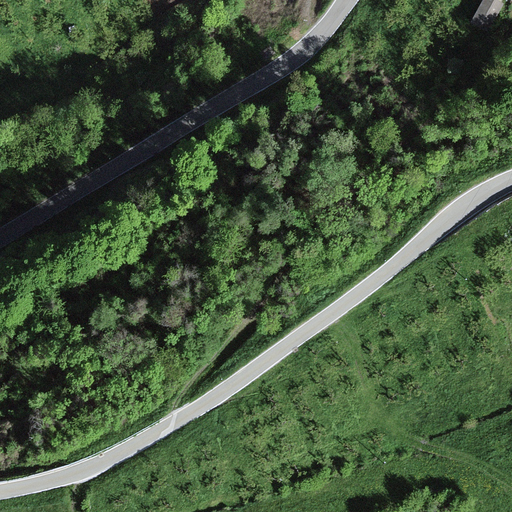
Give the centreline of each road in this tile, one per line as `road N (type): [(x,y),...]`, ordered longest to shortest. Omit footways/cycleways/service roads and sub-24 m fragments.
road 1 (unclassified): [(511,179),(179,419),(94,467),(0,490)]
road 2 (unclassified): [(0,236),(293,58),(346,0)]
